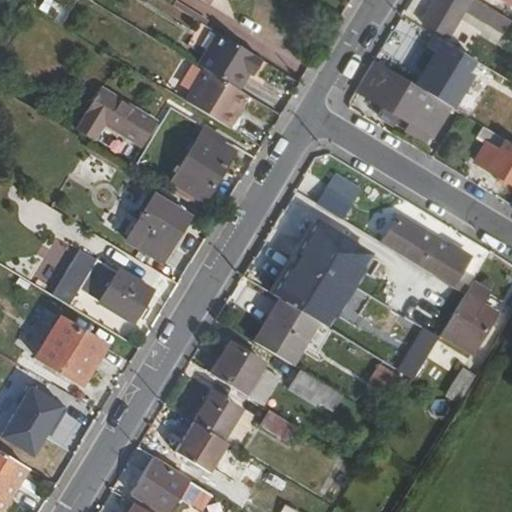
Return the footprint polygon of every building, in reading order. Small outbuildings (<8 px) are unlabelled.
[(43,0),(37,10),(61,24),(74,0),(43,0)] [(434,0),(421,22),(447,38),(466,8),(470,0),(434,0)] [(488,21),(481,32),(496,42),(510,20),(475,0),(470,0),(466,8),(488,21)] [(205,70),(239,90),(248,75),(253,77),(262,62),(218,35),(199,66),(205,70)] [(435,53),(414,86),(448,106),(475,61),(433,36),(426,48),(435,53)] [(354,90),(384,108),(392,113),(408,122),(412,117),(433,130),(448,106),(414,86),(372,60),(354,90)] [(186,101),(230,127),(239,113),(236,112),(246,95),(239,90),(205,70),(186,101)] [(106,121),(143,143),(156,121),(102,89),(79,129),(95,139),(106,121)] [(384,108),(378,116),(387,121),(392,113),(384,108)] [(408,122),(430,135),(433,130),(412,117),(408,122)] [(201,133),(173,180),(205,201),(234,153),(201,133)] [(476,162),(511,184),(511,145),(506,142),(500,151),(487,143),(476,162)] [(314,206),(340,221),(349,206),(323,190),(314,206)] [(153,196),(127,238),(161,259),(187,217),(153,196)] [(381,243),(451,285),(450,287),(464,295),(468,290),(454,282),(468,259),(451,249),(448,253),(434,245),(395,221),(381,243)] [(317,223),(298,253),(353,286),(362,271),(360,269),(368,254),(317,223)] [(56,238),(36,276),(55,285),(74,247),(56,238)] [(78,289),(100,302),(131,320),(151,289),(119,270),(98,257),(78,289)] [(463,298),(442,332),(473,352),(497,314),(482,305),(491,291),(473,280),(468,290),(464,295),(463,298)] [(280,301),(253,343),(290,366),(317,323),(280,301)] [(61,320),(36,361),(80,388),(105,347),(61,320)] [(330,332),(317,323),(301,349),(315,357),(330,332)] [(396,369),(413,380),(438,337),(420,327),(396,369)] [(231,347),(213,377),(244,398),(263,366),(231,347)] [(380,368),(370,385),(381,392),(391,376),(380,368)] [(466,369),(452,391),(463,397),(476,375),(466,369)] [(289,388),(316,405),(318,404),(333,413),(342,398),(299,372),(289,388)] [(30,388),(2,438),(35,457),(63,407),(30,388)] [(213,396),(194,426),(221,443),(239,413),(213,396)] [(76,440),(93,410),(74,399),(56,429),(76,440)] [(268,412),(259,426),(287,443),(295,429),(268,412)] [(194,426),(176,455),(209,475),(227,446),(221,443),(194,426)] [(152,462),(131,494),(159,511),(168,511),(178,498),(188,484),(152,462)] [(0,470),(0,510),(18,481),(0,470)] [(200,511),(210,498),(188,484),(178,498),(199,511),(200,511)]
